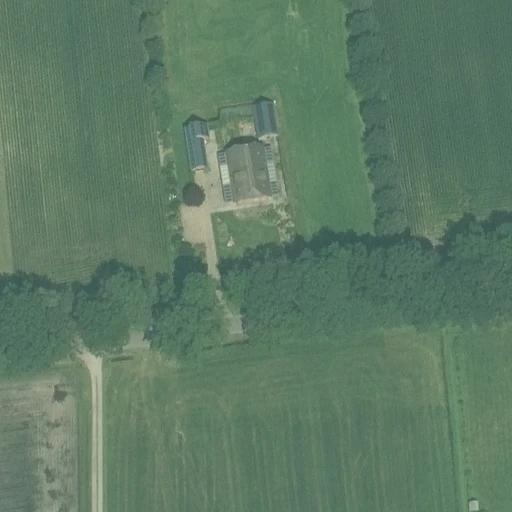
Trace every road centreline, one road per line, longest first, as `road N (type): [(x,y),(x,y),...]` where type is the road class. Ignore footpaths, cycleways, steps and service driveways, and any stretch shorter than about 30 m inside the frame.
road 1 (unclassified): [(0,354),(511,287)]
road 2 (unknown): [(91,342),(93,511)]
